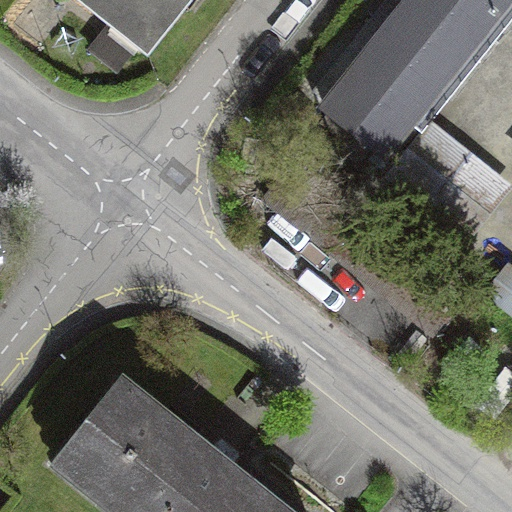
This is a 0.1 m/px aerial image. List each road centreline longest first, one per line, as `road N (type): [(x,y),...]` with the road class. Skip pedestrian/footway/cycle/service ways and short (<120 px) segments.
road 1 (unclassified): [(123,203),(511,488)]
road 2 (unclassified): [(283,0),(123,203)]
road 3 (residential): [(123,203),(0,356)]
road 4 (unclassified): [(0,104),(123,203)]
